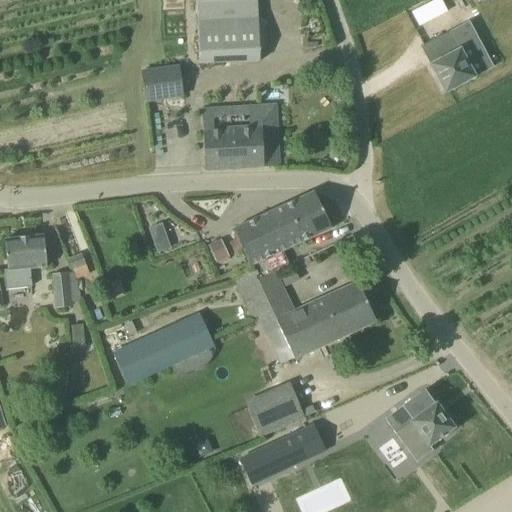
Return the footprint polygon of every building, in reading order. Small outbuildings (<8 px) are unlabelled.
[(259,20),(197,23),(199,64),(261,61),(259,20)] [(462,53),(480,44),(469,23),(451,32),(421,47),(430,65),(445,94),(475,78),(462,53)] [(142,72),(146,102),(182,97),(178,68),(142,72)] [(205,172),(279,167),(276,106),(202,111),(205,172)] [(290,267),(289,266),(282,252),(331,229),(314,193),(233,230),(250,267),(252,272),(257,283),(275,273),(290,267)] [(165,224),(151,228),(157,251),(171,248),(165,224)] [(30,270),(47,268),(44,236),(5,241),(8,270),(4,271),(6,290),(32,287),(30,270)] [(208,246),(217,263),(229,258),(220,240),(208,246)] [(69,261),(72,270),(86,265),(82,256),(69,261)] [(292,308),(275,273),(257,283),(252,272),(234,281),(253,320),(271,310),(274,317),(292,308)] [(76,275),(69,275),(69,274),(53,276),(56,309),(72,307),(71,303),(81,302),(80,291),(78,291),(77,282),(76,282),(76,275)] [(317,302),(335,341),(376,322),(358,284),(317,302)] [(280,330),(268,335),(283,365),(294,359),(295,360),(335,341),(317,302),(276,321),(280,330)] [(214,347),(199,315),(113,353),(128,386),(214,347)] [(310,392),(296,398),(292,388),(247,407),(259,436),(319,412),(314,400),(310,392)] [(436,403),(426,390),(385,421),(417,463),(433,451),(430,447),(455,429),(436,403)] [(291,436),(240,460),(252,486),(304,461),(291,436)]
